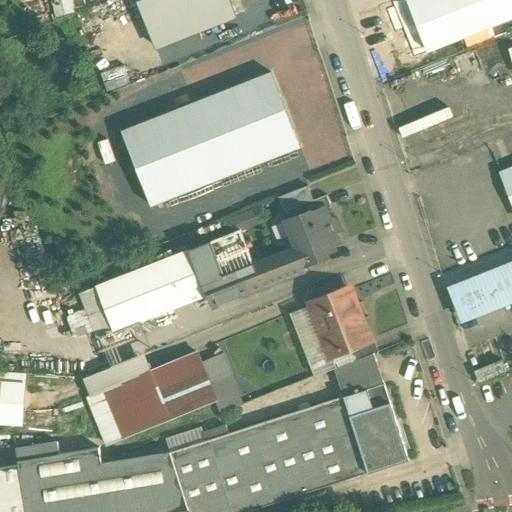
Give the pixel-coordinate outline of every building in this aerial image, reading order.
[(237,14),(231,0),(140,0),(137,1),(155,46),(237,14)] [(511,0),(407,0),(427,51),(511,19),(511,0)] [(191,91),(240,75),(232,52),(184,68),(191,91)] [(301,146),(271,74),(122,135),(151,207),(301,146)] [(511,169),(502,173),(511,198),(511,169)] [(309,186),(279,197),(285,212),(290,210),(314,200),(309,186)] [(314,200),(290,210),(293,218),(312,211),(313,213),(328,207),(328,208),(334,206),(329,194),(314,200)] [(312,211),(293,218),(299,233),(294,235),(299,249),(305,265),(328,257),(326,253),(336,249),(334,245),(340,242),(328,208),(328,207),(313,213),(312,211)] [(226,223),(230,235),(241,230),(264,222),(259,210),(226,223)] [(213,242),(226,277),(255,266),(241,230),(230,235),(213,242)] [(213,242),(191,250),(208,295),(213,307),(252,291),(244,270),(226,277),(213,242)] [(255,266),(244,270),(252,291),(303,271),(302,267),(305,265),(299,249),(255,266)] [(191,250),(83,292),(100,337),(208,295),(191,250)] [(511,260),(448,286),(463,323),(511,302),(511,260)] [(351,290),(312,305),(331,355),(347,349),(370,340),(370,339),(351,290)] [(370,340),(347,349),(353,362),(376,353),(379,352),(373,337),(370,339),(370,340)] [(196,352),(105,388),(125,439),(216,402),(209,384),(196,352)] [(353,362),(351,363),(360,392),(385,384),(376,353),(353,362)] [(351,363),(336,368),(345,397),(360,392),(351,363)] [(331,397),(319,373),(301,382),(314,406),(331,397)] [(231,376),(209,384),(216,402),(221,414),(243,405),(231,376)] [(0,423),(22,425),(26,385),(0,382),(0,423)] [(360,392),(345,397),(370,473),(410,460),(386,384),(385,384),(360,392)] [(345,397),(170,453),(189,510),(189,511),(247,511),(370,473),(345,397)] [(58,443),(17,450),(18,461),(60,455),(58,443)] [(60,455),(18,461),(19,465),(25,511),(178,511),(189,510),(170,453),(101,464),(99,448),(60,455)] [(25,511),(19,465),(0,467),(0,511),(25,511)]
